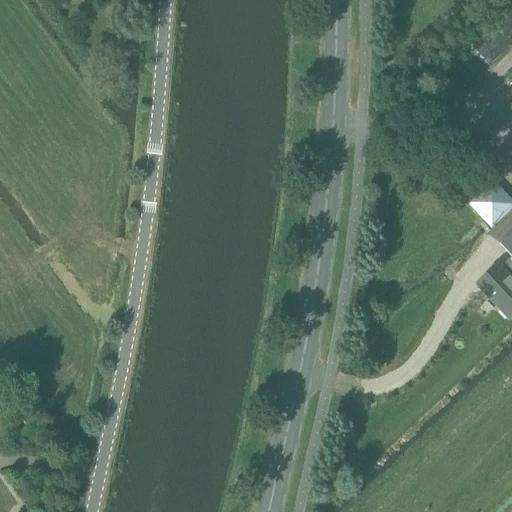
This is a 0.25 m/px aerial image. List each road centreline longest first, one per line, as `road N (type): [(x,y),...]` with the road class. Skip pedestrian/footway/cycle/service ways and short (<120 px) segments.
road 1 (unclassified): [(89,511),(131,318),(164,0)]
road 2 (secondary): [(269,511),(320,274),(338,0)]
